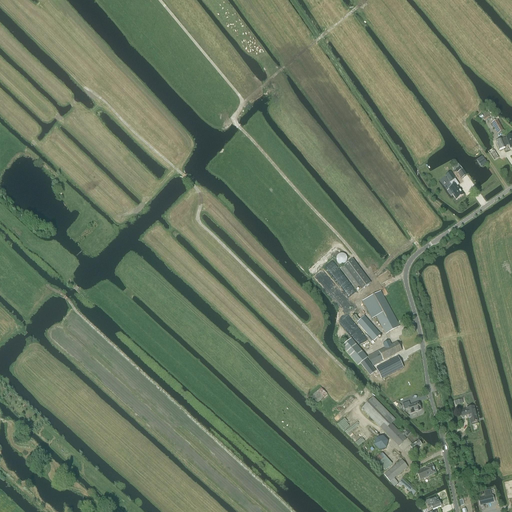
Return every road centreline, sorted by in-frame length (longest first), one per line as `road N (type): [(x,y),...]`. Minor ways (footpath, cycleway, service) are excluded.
road 1 (track): [(0,5),(195,187),(199,222),(362,386),(358,412),(395,448)]
road 2 (track): [(406,273),(380,285),(234,121),(242,100),(159,0)]
road 3 (track): [(291,511),(0,242)]
road 4 (tertiary): [(458,511),(406,280),(414,256),(449,231)]
road 5 (track): [(365,0),(243,105)]
